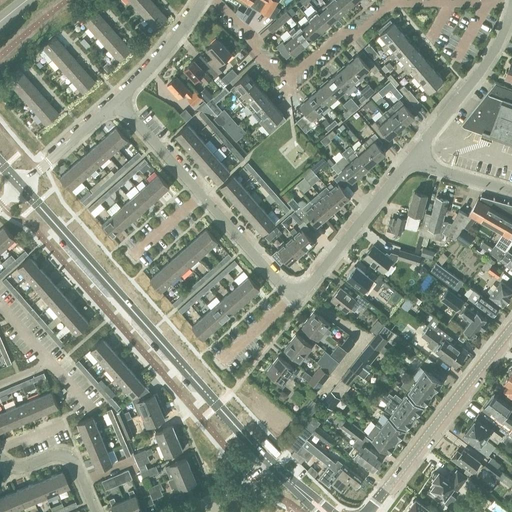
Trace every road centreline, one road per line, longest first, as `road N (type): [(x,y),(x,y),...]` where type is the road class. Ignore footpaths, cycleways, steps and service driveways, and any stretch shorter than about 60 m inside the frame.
road 1 (tertiary): [(264,458),(21,185)]
road 2 (residential): [(511,5),(394,4),(288,74),(270,69),(244,28),(212,0)]
road 3 (residential): [(369,511),(511,329)]
road 4 (residential): [(414,155),(301,297),(294,295)]
road 5 (residential): [(414,155),(484,68),(511,8)]
road 6 (residential): [(294,295),(201,196)]
road 7 (residential): [(118,103),(202,0)]
road 8 (residential): [(95,511),(67,455),(21,467),(3,461)]
road 9 (residential): [(21,185),(118,103)]
road 10 (residential): [(201,196),(118,103)]
